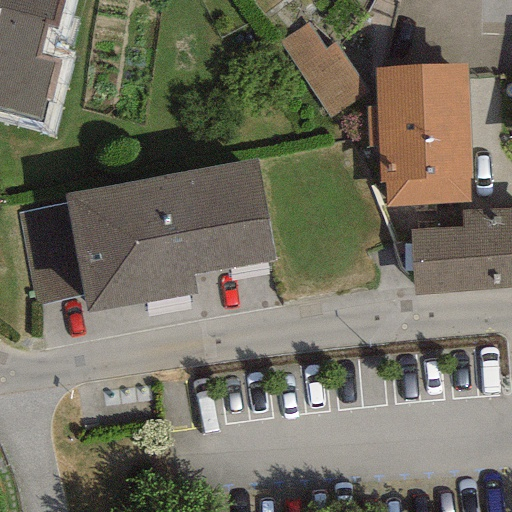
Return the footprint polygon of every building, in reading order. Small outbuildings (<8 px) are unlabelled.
[(72,0),(0,0),(0,119),(48,132),(68,56),(49,51),(53,34),(63,37),(72,0)] [(325,67),(304,36),(278,53),(332,133),(372,107),(340,57),(325,67)] [(464,64),(372,68),(377,183),(383,183),(383,207),(469,203),(464,64)] [(254,161),(63,195),(64,204),(82,298),(84,314),(194,294),(191,276),(272,261),(254,161)] [(82,298),(64,204),(15,214),(33,307),(82,298)] [(511,209),(459,211),(460,228),(409,231),(413,295),(511,286),(511,209)]
